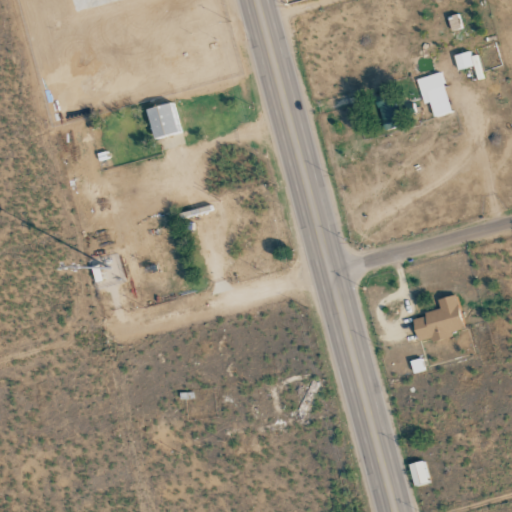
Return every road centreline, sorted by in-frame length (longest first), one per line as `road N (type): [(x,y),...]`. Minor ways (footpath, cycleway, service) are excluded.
road 1 (secondary): [(397,511),(259,0)]
road 2 (tertiary): [(511,221),(332,270)]
